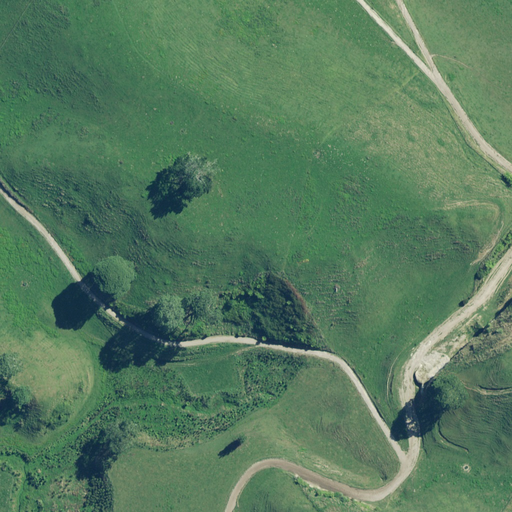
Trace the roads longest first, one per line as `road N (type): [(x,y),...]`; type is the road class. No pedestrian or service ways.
road 1 (track): [(226,511),(238,474),(257,460),(277,459),(384,497),(407,493),(418,438),(403,386),(406,360),(511,267)]
road 2 (track): [(511,168),(359,0)]
